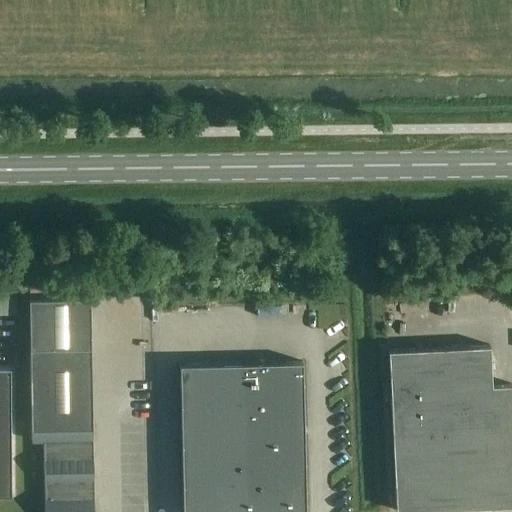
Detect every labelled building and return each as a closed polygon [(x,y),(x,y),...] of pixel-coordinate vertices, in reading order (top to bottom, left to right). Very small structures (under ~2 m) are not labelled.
[(0,299),(15,299),(15,289),(0,289),(0,299)] [(28,298),(29,348),(32,439),(44,439),(45,511),(93,511),(92,438),(89,346),(88,297),(28,298)] [(395,510),(420,509),(492,506),(511,504),(511,401),(511,383),(491,384),(489,344),(388,349),(395,510)] [(306,511),(303,362),(180,365),(182,511),(306,511)] [(0,494),(12,494),(11,493),(10,493),(9,366),(0,366),(0,494)]
